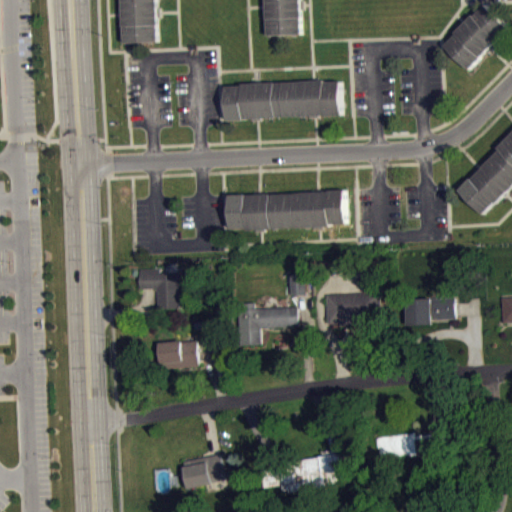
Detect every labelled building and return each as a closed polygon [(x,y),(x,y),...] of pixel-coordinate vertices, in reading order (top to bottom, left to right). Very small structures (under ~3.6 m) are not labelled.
[(124,0),(125,13),(126,42),(160,40),(159,11),(158,0),(124,0)] [(267,0),(268,5),(269,34),(304,33),(302,4),(302,0),(267,0)] [(447,44),(471,67),(491,48),(511,28),(511,27),(488,4),(476,15),(474,14),(466,23),(457,31),(459,33),(447,44)] [(227,85),(229,119),(245,118),(247,117),(257,117),(316,115),(344,114),(342,80),(327,81),(326,79),(314,80),(277,82),(276,81),(256,82),(244,83),(244,84),(227,85)] [(460,190),(473,177),(474,178),(483,170),(502,150),(500,147),(511,135),(511,187),(506,193),(499,201),(495,201),(484,213),(460,190)] [(233,200),(234,235),(350,230),(348,195),(233,200)] [(141,268),(141,288),(158,287),(159,308),(182,307),(180,271),(161,272),(161,267),(141,268)] [(291,273),(292,294),(307,294),(307,273),(291,273)] [(329,294),(330,322),(342,322),(342,326),(371,324),(371,316),(384,315),(382,291),(329,294)] [(411,325),(410,297),(457,296),(458,318),(434,318),(434,323),(411,325)] [(511,296),(503,297),(504,321),(511,320),(511,296)] [(299,305),(300,325),(263,327),(263,343),(244,344),(244,323),(241,320),(241,307),(246,307),(246,301),(256,301),(256,308),(299,305)] [(161,341),(163,362),(166,362),(167,368),(200,364),(198,339),(161,341)] [(377,437),(380,458),(418,453),(418,458),(440,456),(440,451),(458,449),(455,430),(417,435),(416,432),(377,437)] [(266,487),(283,485),(284,492),(327,486),(325,472),(352,468),(349,449),(341,451),(340,447),(324,450),(324,455),(291,461),(292,466),(264,469),(266,487)] [(185,466),(189,487),(228,479),(222,453),(186,460),(188,466),(185,466)]
